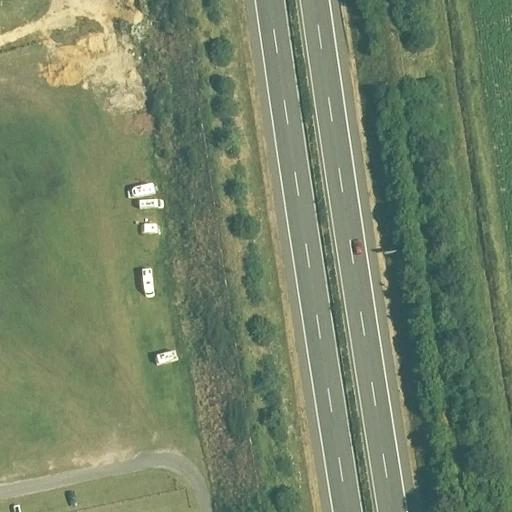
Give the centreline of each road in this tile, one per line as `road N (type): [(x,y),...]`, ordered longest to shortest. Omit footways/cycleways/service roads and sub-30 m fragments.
road 1 (motorway): [(270,0),(350,511)]
road 2 (motorway): [(395,511),(316,0)]
